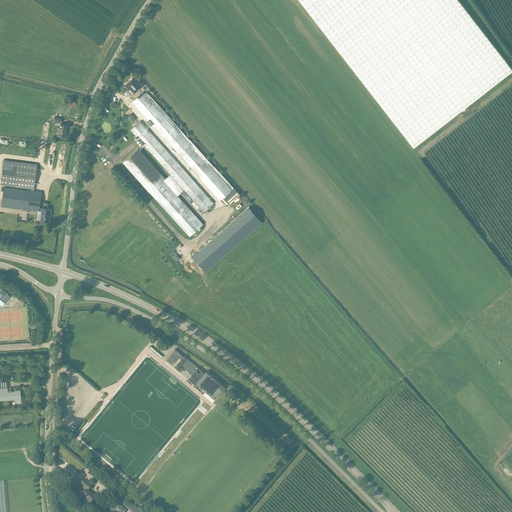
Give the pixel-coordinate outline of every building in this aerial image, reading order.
[(299,0),(414,147),(511,70),(511,68),(458,0),(299,0)] [(125,84),(129,89),(130,88),(134,92),(142,85),(138,81),(139,80),(137,77),(136,77),(133,79),(132,78),(125,84)] [(143,91),(132,101),(178,153),(221,200),(231,190),(143,91)] [(136,118),(131,113),(127,117),(132,122),(136,118)] [(214,203),(140,120),(130,130),(204,212),(214,203)] [(60,124),(58,135),(65,137),(68,125),(60,124)] [(204,223),(138,148),(123,162),(150,192),(189,236),(204,223)] [(30,189),(30,190),(4,187),(2,206),(39,210),(42,211),(40,220),(49,221),(49,216),(50,216),(51,209),(39,208),(42,189),(35,188),(35,191),(34,191),(34,189),(37,164),(3,160),(0,185),(30,189)] [(246,212),(251,209),(255,214),(256,213),(250,203),(240,211),(241,213),(245,210),(246,212)] [(183,356),(181,354),(175,349),(166,359),(172,364),(179,357),(181,359),(174,367),(180,372),(181,371),(182,371),(183,370),(183,369),(182,369),(183,368),(191,375),(188,379),(198,387),(199,386),(215,399),(225,387),(206,371),(205,373),(198,367),(187,358),(184,355),(183,356)] [(0,388),(0,392),(0,400),(16,399),(17,403),(21,402),(20,390),(15,390),(15,391),(8,392),(7,388),(0,388)] [(83,464),(60,444),(60,451),(61,453),(60,455),(60,457),(70,466),(69,467),(75,472),(76,471),(78,473),(85,469),(84,468),(85,467),(83,465),(83,464)] [(78,488),(84,494),(81,497),(80,496),(77,498),(82,502),(84,500),(91,506),(96,500),(88,493),(92,488),(84,480),(82,482),(77,478),(72,483),(78,488)] [(104,490),(99,495),(108,503),(109,502),(111,504),(114,500),(112,498),(104,490)] [(122,505),(129,511),(134,505),(127,500),(122,505)]
